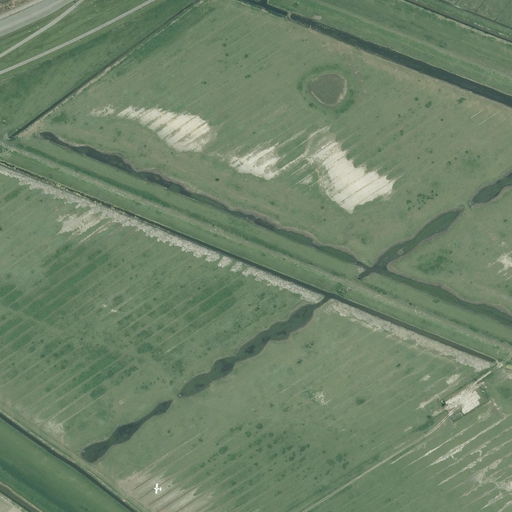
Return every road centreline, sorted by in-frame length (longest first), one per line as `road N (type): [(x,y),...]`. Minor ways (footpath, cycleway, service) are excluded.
road 1 (track): [(0,143),(511,348)]
road 2 (track): [(315,0),(511,76)]
road 3 (track): [(304,511),(448,420)]
